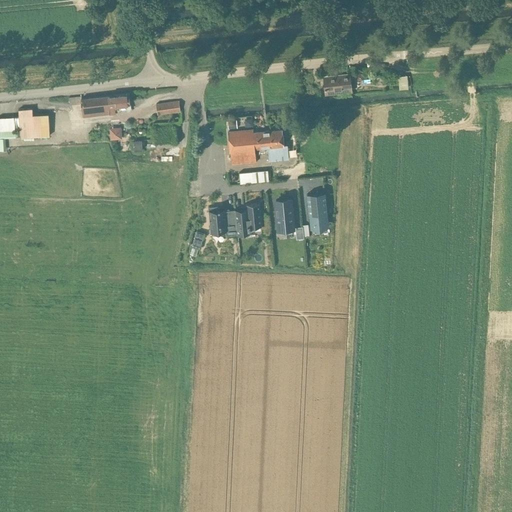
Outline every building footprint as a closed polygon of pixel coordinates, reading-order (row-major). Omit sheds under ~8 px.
[(324,76),(324,77),(326,93),(352,91),(350,73),(324,76)] [(408,87),(407,79),(407,75),(398,76),(399,88),(408,87)] [(130,103),(129,92),(128,92),(127,92),(82,97),(81,95),(69,96),(69,103),(82,102),(83,116),(117,112),(128,111),(130,108),(130,103)] [(157,113),(180,110),(179,101),(156,103),(157,113)] [(0,150),(6,150),(5,138),(20,136),(20,138),(50,136),(49,113),(33,114),(32,107),(19,108),(19,115),(0,116),(0,150)] [(235,119),(228,120),(229,128),(233,128),(233,127),(237,126),(236,121),(235,119)] [(174,127),(154,128),(156,143),(176,142),(174,127)] [(253,132),(253,129),(228,131),(231,164),(256,162),(255,148),(253,132)] [(253,132),(255,148),(267,147),(269,162),(288,160),(287,144),(283,144),(281,129),(253,132)] [(133,141),(134,150),(142,149),(141,140),(133,141)] [(267,169),(242,172),(239,172),(240,183),(268,180),(267,169)] [(329,223),(325,192),(308,194),(307,194),(310,225),(311,225),(311,224),(328,222),(328,223),(329,223)] [(293,228),(290,199),(290,200),(277,201),(277,200),(276,200),(279,230),(279,228),(292,227),(292,228),(293,228)] [(262,226),(259,203),(246,204),(247,208),(235,209),(238,234),(250,233),(250,229),(251,229),(250,227),(262,226)] [(238,234),(235,209),(225,210),(225,208),(219,209),(218,206),(208,207),(209,213),(210,233),(226,231),(226,235),(237,234),(238,234)] [(304,236),(303,226),(295,227),(296,239),(304,238),(304,236)]
